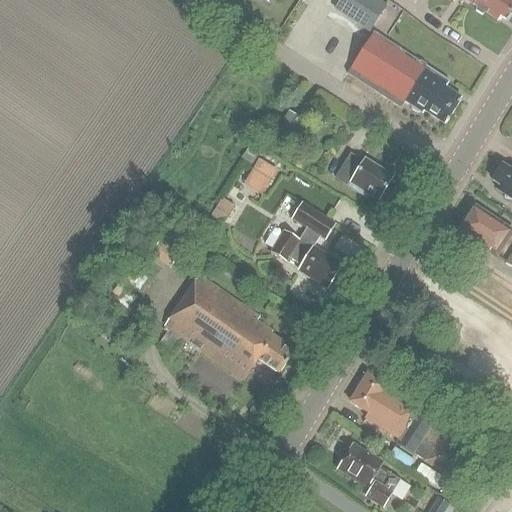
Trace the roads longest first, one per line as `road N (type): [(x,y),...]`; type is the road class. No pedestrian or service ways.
road 1 (secondary): [(278,460),(457,169)]
road 2 (unclassified): [(457,169),(194,0)]
road 3 (track): [(409,247),(511,314)]
